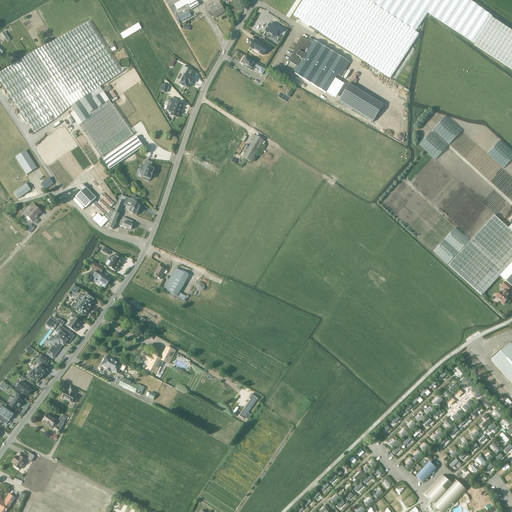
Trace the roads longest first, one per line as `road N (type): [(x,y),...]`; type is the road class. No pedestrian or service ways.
road 1 (unclassified): [(283,511),(435,366),(511,319)]
road 2 (tertiary): [(147,246),(201,94),(254,0)]
road 3 (tertiary): [(0,452),(147,246)]
road 4 (unclassified): [(147,246),(106,233),(65,197),(0,99)]
